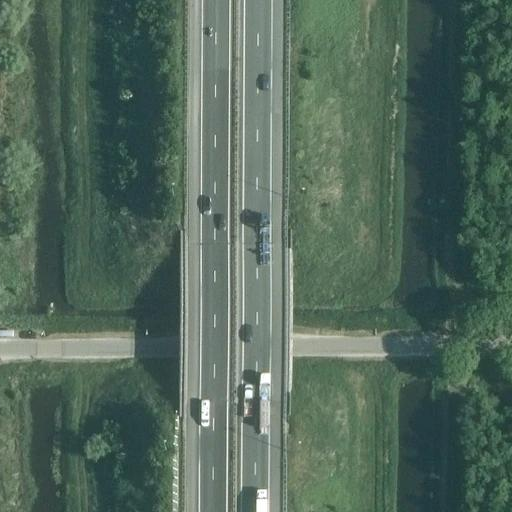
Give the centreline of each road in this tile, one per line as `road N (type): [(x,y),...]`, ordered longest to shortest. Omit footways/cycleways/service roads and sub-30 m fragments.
road 1 (unclassified): [(0,349),(511,343)]
road 2 (motorway): [(215,0),(212,511)]
road 3 (motorway): [(253,511),(256,0)]
road 4 (track): [(90,263),(86,0)]
road 5 (track): [(380,252),(386,0)]
road 6 (track): [(373,345),(374,511)]
road 7 (track): [(94,347),(90,511)]
